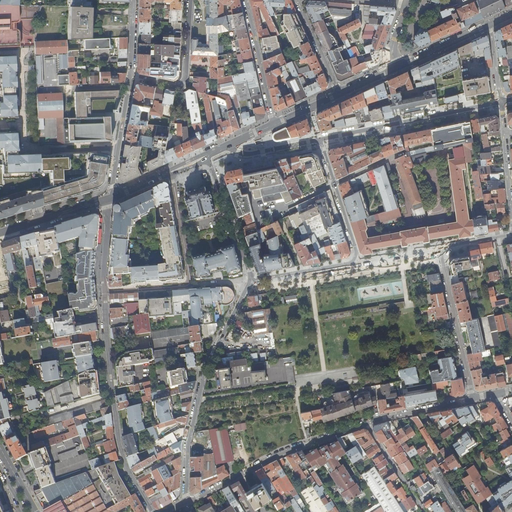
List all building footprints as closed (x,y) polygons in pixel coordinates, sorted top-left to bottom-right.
[(165,0),(165,1),(172,1),(171,7),(167,7),(167,5),(165,5),(165,6),(164,8),(171,9),(183,9),(183,1),(183,0),(165,0)] [(218,18),(218,0),(209,0),(209,4),(209,22),(209,29),(209,46),(202,46),(198,45),(199,39),(192,39),(192,50),(196,50),(196,54),(199,54),(210,55),(218,55),(218,49),(218,43),(218,33),(232,30),(229,15),(224,16),(218,18)] [(218,0),(218,18),(224,16),(224,4),(231,5),(232,10),(229,11),(230,15),(233,14),(243,12),(240,0),(218,0)] [(270,16),(263,0),(250,0),(259,38),(260,38),(271,36),(267,28),(263,30),(261,21),(260,22),(257,7),(260,7),(264,16),(263,17),(264,19),(265,18),(274,36),(280,35),(279,34),(278,32),(270,16)] [(263,0),(270,16),(276,15),(273,10),(271,6),(285,7),(285,14),(297,13),(292,1),(290,0),(263,0)] [(425,0),(427,1),(427,3),(431,4),(432,2),(436,3),(434,8),(435,9),(440,0),(425,0)] [(492,0),(477,0),(477,1),(483,17),(491,14),(496,11),(492,0)] [(502,0),(492,0),(496,11),(500,10),(506,7),(502,0)] [(325,2),(310,1),(306,6),(310,15),(313,23),(323,19),(321,12),(329,9),(325,2)] [(483,17),(477,1),(468,4),(463,6),(457,9),(457,7),(454,8),(455,10),(457,9),(463,22),(465,26),(474,22),(483,17)] [(352,4),(325,2),(329,9),(332,16),(336,24),(345,45),(351,58),(356,56),(359,56),(354,46),(352,48),(345,33),(362,24),(359,18),(359,13),(355,13),(356,20),(339,28),(338,25),(339,25),(339,26),(343,25),(342,23),(352,19),(352,4)] [(19,20),(37,19),(41,6),(29,6),(18,5),(0,4),(0,47),(20,46),(19,33),(19,31),(17,30),(16,29),(11,30),(10,23),(16,23),(17,22),(18,21),(19,20)] [(395,7),(364,5),(363,18),(366,24),(376,24),(376,20),(370,20),(370,17),(370,10),(372,11),(378,11),(378,14),(385,15),(382,23),(380,23),(380,24),(391,24),(397,10),(395,7)] [(450,33),(461,28),(459,24),(461,23),(455,10),(454,8),(445,9),(441,6),(439,7),(439,6),(438,6),(443,18),(452,14),(454,18),(428,30),(432,41),(443,36),(450,33)] [(89,38),(89,39),(104,38),(104,29),(104,26),(105,15),(96,14),(96,8),(90,8),(68,7),(67,39),(89,38)] [(152,8),(141,7),(140,21),(151,21),(151,19),(152,8)] [(182,23),(183,9),(171,9),(171,11),(170,14),(170,22),(174,22),(182,23)] [(246,27),(243,12),(233,14),(236,29),(246,27)] [(285,14),(283,14),(291,32),(293,32),(304,29),(301,22),(297,13),(285,14)] [(329,32),(323,19),(313,23),(319,36),(324,47),(325,47),(327,50),(339,47),(335,38),(335,37),(333,36),(329,32)] [(428,30),(424,20),(415,35),(415,39),(422,46),(427,43),(432,41),(428,30)] [(151,21),(140,21),(140,33),(143,34),(151,34),(151,21)] [(181,44),(182,23),(174,22),(174,35),(164,34),(164,45),(155,44),(155,54),(161,54),(180,58),(181,52),(181,44)] [(511,23),(510,24),(502,28),(504,39),(511,36),(511,23)] [(376,24),(366,24),(362,39),(373,38),(372,43),(373,44),(364,46),(366,53),(382,49),(391,24),(380,24),(376,24)] [(249,37),(246,27),(236,29),(233,30),(234,32),(237,31),(238,36),(238,38),(237,38),(237,40),(249,37)] [(504,39),(502,28),(498,29),(494,31),(496,46),(498,57),(507,56),(505,47),(503,48),(501,40),(504,39)] [(304,29),(293,32),(294,36),(298,34),(300,39),(301,39),(302,39),(308,37),(304,29)] [(271,36),(260,38),(263,49),(271,46),(271,44),(283,39),(285,45),(271,51),(263,54),(264,60),(282,53),(291,49),(290,44),(296,42),(294,36),(293,32),(291,32),(279,34),(280,35),(274,36),(271,36)] [(151,34),(143,34),(142,44),(151,44),(151,34)] [(473,41),(457,49),(459,56),(470,54),(471,56),(484,54),(483,51),(483,48),(484,48),(487,67),(493,66),(489,34),(473,41)] [(126,58),(127,37),(119,37),(119,41),(118,44),(118,58),(126,58)] [(250,43),(249,37),(237,40),(238,45),(240,45),(250,43)] [(89,39),(81,39),(81,40),(83,40),(84,50),(109,49),(109,38),(104,38),(89,39)] [(67,52),(66,40),(34,41),(34,48),(35,54),(40,54),(61,53),(67,52)] [(302,59),(316,55),(310,41),(304,44),(300,45),(303,54),(301,55),(302,59)] [(142,44),(139,43),(139,54),(150,54),(151,44),(142,44)] [(351,58),(345,45),(339,47),(327,50),(331,58),(328,59),(333,69),(338,80),(341,81),(346,79),(349,78),(355,75),(348,59),(351,58)] [(253,55),(251,49),(241,51),(238,52),(238,54),(237,54),(238,57),(246,56),(253,55)] [(443,55),(431,61),(433,73),(435,82),(436,89),(436,90),(440,89),(445,88),(460,84),(460,80),(463,80),(459,56),(457,49),(443,55)] [(78,56),(78,53),(67,54),(67,68),(72,68),(72,70),(85,69),(85,66),(74,66),(74,56),(78,56)] [(282,53),(264,60),(266,68),(267,72),(275,69),(273,61),(277,60),(280,67),(287,64),(282,53)] [(150,54),(139,54),(138,70),(141,73),(150,75),(150,69),(151,54),(150,54)] [(254,61),(253,55),(246,56),(238,57),(239,63),(254,61)] [(325,75),(316,55),(302,59),(300,60),(301,64),(305,63),(305,61),(308,60),(309,63),(312,71),(314,71),(315,74),(317,74),(319,78),(317,79),(322,90),(327,87),(329,84),(325,75)] [(0,72),(0,73),(1,78),(0,77),(0,95),(2,96),(2,101),(0,100),(0,116),(8,117),(8,118),(18,117),(17,110),(16,101),(17,101),(17,96),(16,96),(15,77),(16,77),(16,75),(16,72),(15,72),(15,63),(16,63),(15,56),(8,56),(8,57),(0,57),(0,72)] [(363,72),(369,69),(364,57),(361,58),(357,59),(356,56),(351,58),(348,59),(355,75),(361,72),(360,70),(362,69),(363,72)] [(218,68),(224,67),(224,65),(228,65),(228,61),(226,61),(226,59),(218,60),(218,68)] [(256,71),(254,61),(239,63),(238,64),(241,74),(245,73),(256,71)] [(282,73),(284,77),(286,82),(296,102),(301,100),(308,97),(298,75),(293,62),(292,61),(287,64),(280,67),(282,73)] [(299,69),(295,61),(293,62),(298,75),(311,71),(308,66),(299,69)] [(423,85),(435,82),(433,73),(431,61),(425,64),(419,66),(423,85)] [(417,88),(423,86),(423,85),(419,66),(416,68),(411,70),(411,72),(414,80),(417,79),(418,83),(415,84),(417,88)] [(224,75),(224,67),(218,68),(218,70),(218,78),(231,76),(231,73),(225,74),(225,75),(224,75)] [(275,69),(267,72),(269,83),(270,88),(276,86),(275,84),(278,83),(279,82),(277,76),(279,74),(282,73),(280,67),(275,69)] [(120,83),(124,82),(126,73),(126,69),(123,69),(123,70),(122,70),(122,73),(117,73),(117,75),(117,83),(120,83)] [(68,73),(68,85),(76,84),(78,84),(78,77),(76,77),(75,72),(75,71),(74,71),(74,72),(68,73)] [(260,85),(256,71),(245,73),(249,88),(260,85)] [(312,71),(311,71),(298,75),(308,97),(314,94),(322,90),(317,79),(315,74),(314,71),(312,71)] [(397,77),(388,81),(392,94),(402,91),(405,91),(404,88),(400,89),(399,89),(398,87),(406,83),(409,90),(414,88),(413,84),(411,81),(410,77),(409,73),(408,71),(397,77)] [(414,80),(411,72),(409,73),(410,77),(412,77),(413,80),(411,81),(413,84),(415,84),(418,83),(417,79),(414,80)] [(90,84),(100,83),(99,76),(99,73),(94,73),(94,76),(89,76),(90,84)] [(100,83),(110,83),(109,75),(109,73),(107,73),(107,76),(99,76),(100,83)] [(251,96),(249,91),(249,88),(245,73),(241,74),(233,75),(240,107),(245,126),(250,124),(256,121),(251,96)] [(511,74),(511,75),(502,76),(503,80),(511,79),(511,87),(509,88),(508,81),(503,82),(504,86),(505,90),(508,92),(511,91),(511,74)] [(240,107),(233,75),(231,76),(218,78),(218,97),(226,100),(229,112),(233,132),(240,128),(230,96),(234,95),(234,99),(237,108),(240,107)] [(198,77),(190,76),(190,81),(194,81),(193,90),(197,90),(206,93),(207,78),(198,77)] [(486,76),(463,80),(465,92),(466,96),(491,91),(489,76),(488,76),(486,76)] [(438,101),(438,100),(436,90),(436,89),(424,92),(423,86),(417,88),(414,88),(409,90),(405,91),(402,91),(392,94),(388,81),(386,82),(384,83),(388,97),(389,99),(392,99),(393,103),(391,104),(394,105),(395,110),(402,109),(432,102),(438,101)] [(272,94),(275,109),(278,110),(281,109),(291,105),(296,102),(286,82),(285,83),(287,85),(286,85),(290,93),(289,94),(284,83),(283,84),(279,85),(276,86),(270,88),(272,94)] [(135,93),(133,103),(151,107),(151,108),(153,108),(154,107),(155,100),(159,101),(159,99),(164,100),(166,89),(140,83),(136,85),(135,93)] [(379,85),(374,87),(379,100),(383,99),(388,97),(384,83),(379,85)] [(260,85),(249,88),(249,91),(251,96),(261,93),(260,88),(260,85)] [(367,103),(369,103),(370,102),(374,101),(375,105),(380,104),(379,100),(374,87),(369,89),(363,92),(367,103)] [(151,108),(150,114),(162,116),(172,119),(172,118),(173,112),(174,105),(168,105),(168,103),(174,104),(176,91),(166,89),(164,100),(163,102),(162,102),(162,103),(157,102),(156,107),(154,107),(153,108),(151,108)] [(193,90),(190,89),(189,90),(190,107),(192,118),(190,119),(191,126),(194,126),(197,132),(194,133),(195,138),(191,139),(195,150),(208,144),(204,136),(204,134),(202,134),(200,131),(203,130),(202,123),(198,97),(197,90),(193,90)] [(117,99),(119,90),(74,92),(75,118),(90,117),(90,113),(89,100),(117,99)] [(208,94),(206,93),(197,90),(198,97),(204,96),(206,112),(207,112),(211,131),(206,133),(204,130),(207,129),(206,123),(202,123),(203,130),(204,134),(204,136),(208,144),(214,141),(218,139),(215,130),(215,129),(209,101),(208,94)] [(372,120),(369,111),(367,103),(363,92),(358,94),(351,98),(354,110),(358,113),(362,112),(360,108),(366,107),(368,112),(365,113),(366,115),(365,115),(367,122),(372,120)] [(36,94),(37,118),(57,117),(63,116),(62,93),(36,94)] [(266,114),(261,93),(251,96),(256,121),(260,119),(262,118),(264,117),(266,114)] [(218,102),(216,97),(208,94),(209,101),(213,101),(215,111),(216,117),(217,122),(218,126),(216,126),(216,129),(215,129),(215,130),(218,139),(219,138),(226,135),(222,121),(218,102)] [(459,94),(445,98),(447,103),(458,100),(458,98),(459,97),(459,94)] [(226,100),(218,97),(216,96),(216,97),(218,102),(222,104),(222,110),(224,120),(222,121),(226,135),(233,132),(229,112),(226,100)] [(347,101),(341,103),(345,115),(354,110),(351,98),(347,101)] [(438,101),(439,107),(447,105),(447,103),(445,98),(438,100),(438,101)] [(383,99),(379,100),(380,104),(381,107),(387,106),(383,99)] [(402,109),(403,115),(412,113),(428,110),(432,102),(402,109)] [(150,114),(151,108),(151,107),(133,103),(132,111),(130,122),(148,124),(150,114)] [(345,115),(341,103),(331,108),(321,112),(319,116),(324,131),(335,127),(337,127),(340,128),(349,126),(346,119),(345,115)] [(381,107),(384,118),(391,117),(397,116),(395,110),(394,105),(391,105),(387,106),(381,107)] [(373,109),(369,111),(372,120),(377,119),(384,118),(381,107),(377,108),(376,107),(373,108),(373,109)] [(64,142),(110,141),(111,136),(109,136),(109,116),(101,117),(90,117),(75,118),(63,118),(63,120),(64,142)] [(500,131),(499,118),(496,116),(488,117),(478,119),(480,131),(481,133),(500,131)] [(346,119),(349,126),(353,125),(361,123),(359,118),(359,117),(346,119)] [(302,133),(303,135),(312,133),(314,131),(312,126),(310,118),(304,121),(298,124),(302,133)] [(470,121),(472,132),(480,131),(478,119),(475,120),(470,121)] [(452,146),(462,143),(473,141),(472,132),(470,121),(469,122),(468,122),(468,121),(467,122),(462,123),(461,123),(457,124),(454,124),(450,125),(445,126),(444,126),(444,127),(440,127),(438,127),(438,128),(432,129),(435,150),(443,148),(452,146)] [(157,125),(148,124),(130,122),(129,130),(128,130),(128,135),(127,143),(153,147),(155,135),(157,128),(157,125)] [(182,123),(172,123),(171,123),(171,127),(177,128),(177,135),(183,134),(183,126),(182,123)] [(287,128),(291,137),(298,136),(298,134),(297,135),(295,131),(296,130),(298,133),(302,133),(298,124),(291,126),(287,128)] [(181,141),(186,154),(191,151),(195,150),(191,139),(190,136),(189,136),(188,126),(183,126),(183,134),(183,136),(184,140),(181,141)] [(291,137),(287,128),(275,133),(274,135),(273,138),(275,141),(279,141),(291,137)] [(400,135),(405,149),(406,148),(405,146),(408,146),(407,145),(412,144),(412,145),(425,143),(424,141),(429,140),(429,142),(432,141),(432,143),(432,144),(432,146),(405,152),(406,154),(407,157),(432,151),(435,151),(435,150),(432,129),(417,132),(400,135)] [(2,179),(39,177),(39,155),(32,155),(32,154),(18,155),(16,155),(16,150),(18,150),(18,146),(16,146),(16,139),(18,139),(18,131),(9,131),(9,132),(0,132),(0,147),(3,147),(3,158),(3,165),(1,165),(2,179)] [(500,131),(481,133),(482,142),(488,142),(487,134),(491,134),(492,136),(500,135),(500,131)] [(169,136),(165,163),(173,160),(186,154),(181,141),(184,140),(183,136),(180,138),(180,139),(175,141),(174,143),(176,146),(172,148),(172,141),(173,134),(170,133),(169,136)] [(153,147),(127,143),(121,177),(126,181),(156,167),(165,163),(169,136),(155,135),(153,147)] [(405,149),(400,135),(399,136),(393,137),(398,153),(405,149)] [(383,150),(386,158),(398,153),(393,137),(387,138),(384,139),(380,140),(383,150)] [(462,143),(464,162),(470,161),(477,160),(476,159),(473,141),(462,143)] [(354,145),(356,153),(368,147),(367,142),(359,144),(354,145)] [(488,142),(482,142),(484,152),(490,152),(502,151),(501,147),(494,148),(494,149),(490,149),(488,142)] [(464,162),(462,143),(452,146),(455,159),(448,159),(457,222),(427,227),(427,226),(400,231),(400,232),(368,238),(366,231),(367,228),(366,223),(376,220),(374,215),(370,216),(351,222),(360,252),(364,254),(372,253),(371,248),(393,245),(402,243),(402,246),(408,245),(408,243),(423,240),(424,242),(429,241),(429,238),(459,233),(459,237),(471,235),(471,231),(474,231),(473,219),(469,220),(461,169),(465,168),(464,162)] [(350,152),(350,155),(356,153),(354,145),(333,149),(331,153),(334,163),(344,158),(343,155),(344,155),(345,154),(347,154),(347,153),(350,152)] [(356,153),(350,155),(344,158),(334,163),(336,169),(339,179),(356,171),(374,163),(371,155),(369,149),(368,147),(356,153)] [(371,155),(374,163),(377,161),(386,158),(383,150),(371,155)] [(407,157),(406,154),(395,159),(396,161),(397,164),(410,200),(411,203),(420,199),(421,199),(410,169),(410,168),(413,167),(413,166),(412,161),(433,156),(432,151),(407,157)] [(89,153),(39,155),(39,177),(40,190),(40,205),(59,200),(97,188),(99,186),(102,183),(104,179),(106,165),(108,155),(89,153)] [(312,153),(299,156),(303,164),(306,162),(308,170),(303,172),(297,175),(295,176),(297,181),(301,192),(325,180),(320,163),(318,158),(317,158),(315,155),(312,153)] [(303,164),(299,156),(294,157),(287,158),(295,176),(297,175),(294,169),(299,167),(302,168),(303,172),(308,170),(306,162),(303,164)] [(295,176),(287,158),(284,159),(282,159),(275,161),(277,164),(282,176),(286,174),(284,171),(288,170),(290,174),(289,178),(284,180),(291,195),(293,200),(303,195),(301,192),(297,181),(295,176)] [(373,169),(378,183),(387,211),(398,208),(387,172),(391,170),(388,163),(389,162),(373,169)] [(282,176),(277,164),(258,168),(273,201),(284,199),(286,203),(293,200),(291,195),(284,180),(282,176)] [(490,165),(477,165),(478,167),(479,174),(491,173),(490,165)] [(477,197),(483,196),(482,194),(482,190),(481,186),(480,181),(480,179),(479,174),(478,167),(477,168),(477,171),(472,171),(473,178),(475,179),(475,183),(476,183),(477,187),(476,188),(477,197)] [(243,172),(242,168),(240,168),(232,170),(228,171),(227,174),(225,176),(231,192),(241,189),(239,183),(237,182),(238,180),(241,180),(241,181),(245,180),(243,172)] [(247,171),(243,172),(245,180),(250,179),(252,186),(251,186),(251,188),(252,188),(255,199),(262,197),(264,203),(273,201),(258,168),(247,171)] [(371,171),(368,172),(373,185),(378,183),(373,169),(371,171)] [(366,173),(339,185),(341,191),(343,197),(354,193),(351,186),(354,184),(361,182),(368,179),(366,173)] [(479,174),(480,179),(480,181),(484,181),(483,178),(490,177),(491,180),(500,180),(499,174),(502,174),(502,175),(504,175),(504,173),(496,173),(491,173),(479,174)] [(490,190),(496,189),(499,189),(498,185),(499,185),(499,184),(501,184),(500,180),(491,180),(487,181),(487,190),(490,190)] [(161,186),(155,189),(156,207),(158,207),(158,205),(163,204),(164,208),(159,209),(159,213),(161,213),(162,217),(164,217),(165,223),(163,224),(160,224),(157,225),(157,229),(160,229),(164,228),(168,227),(176,226),(175,217),(172,199),(170,188),(169,186),(165,184),(161,186)] [(212,198),(211,193),(210,192),(207,193),(206,188),(205,188),(205,186),(196,189),(188,191),(188,193),(189,198),(186,199),(188,205),(192,220),(200,218),(208,216),(208,215),(219,212),(217,205),(214,206),(211,198),(212,198)] [(487,190),(482,190),(482,194),(483,196),(484,204),(494,203),(495,203),(497,203),(504,202),(506,202),(505,188),(499,189),(496,189),(497,190),(498,190),(499,197),(491,198),(490,190),(487,190)] [(156,207),(155,189),(153,190),(149,191),(134,198),(127,202),(127,203),(123,205),(122,204),(121,204),(122,205),(117,207),(117,206),(116,207),(115,209),(113,239),(129,240),(144,241),(144,230),(157,229),(157,225),(156,216),(156,207)] [(241,189),(231,192),(236,207),(239,216),(244,214),(253,210),(249,195),(247,193),(243,194),(241,189)] [(330,189),(296,205),(298,211),(304,224),(310,236),(325,228),(329,227),(340,221),(330,189)] [(29,209),(40,205),(40,190),(25,191),(25,195),(7,201),(6,197),(3,198),(4,217),(29,209)] [(354,193),(343,197),(346,208),(351,222),(370,216),(362,190),(359,191),(356,192),(354,193)] [(408,214),(413,212),(408,198),(404,200),(408,214)] [(420,199),(411,203),(413,209),(414,209),(416,213),(422,211),(420,207),(422,206),(420,199)] [(298,211),(296,205),(289,209),(291,215),(298,211)] [(387,211),(378,213),(380,220),(381,222),(401,216),(398,208),(387,211)] [(244,214),(247,224),(255,221),(253,210),(244,214)] [(299,226),(304,224),(298,211),(291,215),(289,215),(291,220),(292,220),(293,219),(296,228),(299,226)] [(477,217),(472,218),(473,219),(474,231),(475,230),(476,235),(482,233),(489,232),(488,228),(487,220),(486,215),(482,216),(482,215),(477,215),(477,217)] [(81,220),(55,227),(58,244),(78,238),(82,241),(82,243),(80,245),(80,253),(81,253),(85,252),(96,252),(99,218),(95,216),(87,218),(81,220)] [(488,228),(489,232),(499,231),(498,225),(498,224),(497,219),(487,220),(488,228)] [(257,230),(258,231),(259,238),(260,243),(266,240),(266,238),(263,232),(273,227),(276,231),(269,234),(270,237),(271,238),(277,235),(278,235),(284,232),(278,220),(271,223),(269,225),(257,230)] [(334,244),(346,241),(344,233),(343,230),(340,221),(329,227),(331,235),(330,236),(331,237),(332,236),(334,244)] [(245,232),(246,235),(258,231),(257,230),(256,223),(243,227),(245,232)] [(303,240),(310,237),(310,236),(304,224),(299,226),(303,234),(301,235),(303,240)] [(177,231),(176,226),(168,227),(164,228),(167,240),(178,238),(177,236),(178,236),(178,235),(176,236),(176,234),(174,234),(175,236),(170,237),(169,233),(177,231)] [(44,231),(36,233),(41,258),(41,256),(47,254),(48,256),(48,258),(52,257),(54,267),(63,266),(61,255),(58,244),(55,227),(44,231)] [(164,247),(179,244),(178,238),(167,240),(164,228),(160,229),(163,244),(161,244),(162,247),(164,247)] [(310,236),(310,237),(311,239),(312,242),(316,250),(324,247),(324,246),(323,245),(320,246),(316,238),(327,233),(325,228),(310,236)] [(258,231),(246,235),(247,239),(248,242),(250,247),(260,243),(259,238),(258,231)] [(27,236),(19,238),(23,256),(24,260),(30,289),(37,287),(32,262),(30,262),(27,251),(26,251),(26,248),(31,247),(31,249),(34,248),(36,257),(34,258),(36,269),(43,268),(41,258),(36,233),(32,235),(27,236)] [(284,254),(282,244),(280,244),(278,235),(277,235),(271,238),(266,240),(260,243),(261,246),(264,259),(267,271),(278,269),(278,267),(282,267),(282,268),(295,266),(289,253),(284,254)] [(294,244),(304,265),(307,264),(321,262),(318,255),(316,250),(314,251),(313,249),(311,250),(311,252),(310,252),(308,248),(309,248),(309,246),(307,247),(306,244),(307,243),(309,243),(312,242),(311,239),(310,237),(303,240),(298,242),(294,244)] [(11,241),(2,244),(8,274),(10,273),(16,272),(13,257),(12,254),(14,253),(14,255),(16,254),(16,253),(17,252),(18,255),(19,257),(21,257),(23,256),(19,238),(11,241)] [(129,240),(113,239),(112,240),(111,262),(125,262),(129,262),(130,255),(124,255),(124,253),(128,254),(129,240)] [(331,245),(335,259),(338,259),(348,257),(350,253),(349,251),(346,241),(334,244),(331,245)] [(478,244),(479,249),(481,254),(489,252),(488,249),(493,248),(491,242),(484,243),(478,244)] [(260,243),(250,247),(255,260),(258,270),(262,272),(267,271),(264,259),(262,260),(259,252),(260,251),(259,247),(261,246),(260,243)] [(165,261),(182,260),(181,256),(181,252),(179,244),(164,247),(162,247),(162,251),(164,251),(165,261)] [(331,260),(335,259),(331,245),(326,247),(324,247),(316,250),(318,255),(326,251),(327,254),(329,253),(331,260)] [(239,260),(234,246),(210,253),(215,272),(218,271),(223,269),(225,269),(227,268),(228,272),(229,276),(233,275),(233,276),(239,274),(238,274),(240,273),(240,274),(243,273),(239,260)] [(468,251),(469,254),(471,266),(472,267),(479,266),(478,258),(481,257),(481,254),(479,249),(468,251)] [(77,264),(78,265),(77,277),(75,277),(75,282),(85,280),(86,280),(94,279),(94,275),(95,263),(96,252),(85,252),(81,253),(80,253),(80,254),(77,254),(77,261),(77,264)] [(192,258),(196,279),(213,277),(213,274),(212,273),(215,272),(210,253),(192,258)] [(471,266),(469,254),(462,256),(460,256),(452,257),(450,259),(449,261),(449,263),(452,274),(457,273),(457,270),(471,266)] [(159,272),(184,271),(182,260),(165,261),(166,266),(159,267),(159,272)] [(125,262),(111,262),(110,269),(110,275),(122,274),(131,273),(132,273),(144,272),(144,266),(131,266),(129,263),(129,262),(125,262)] [(144,272),(145,282),(153,282),(160,281),(160,278),(159,272),(159,267),(159,265),(158,265),(151,266),(151,271),(148,271),(148,266),(144,266),(144,272)] [(169,281),(183,280),(185,278),(185,276),(184,271),(159,272),(160,278),(160,281),(167,281),(167,277),(171,277),(171,279),(169,279),(169,281)] [(498,271),(488,273),(490,281),(499,278),(498,271)] [(137,283),(145,282),(144,272),(132,273),(132,282),(136,282),(136,283),(137,283)] [(440,277),(439,273),(427,275),(428,281),(432,281),(440,279),(440,277)] [(457,273),(452,274),(449,275),(450,278),(451,284),(462,281),(464,281),(463,277),(458,278),(457,273)] [(122,274),(110,275),(109,278),(109,282),(109,286),(111,287),(115,287),(122,286),(122,274)] [(308,287),(307,278),(302,279),(301,276),(295,277),(295,280),(285,282),(284,279),(275,281),(277,291),(308,287)] [(95,285),(94,279),(86,280),(85,280),(75,282),(73,282),(72,282),(66,283),(71,310),(73,310),(74,313),(94,309),(96,306),(96,301),(95,285)] [(65,281),(46,284),(49,297),(50,303),(52,313),(53,313),(59,313),(61,312),(71,310),(66,283),(65,281)] [(466,299),(462,281),(451,284),(453,292),(455,302),(466,299)] [(491,287),(488,288),(491,302),(497,300),(493,286),(491,287)] [(226,287),(218,287),(217,287),(217,288),(211,289),(211,288),(193,289),(190,289),(191,300),(191,305),(192,316),(207,314),(213,313),(212,301),(217,300),(219,302),(220,303),(222,304),(223,305),(224,305),(226,305),(228,305),(229,304),(232,303),(233,300),(234,299),(235,297),(235,295),(234,294),(234,293),(233,291),(232,290),(231,289),(229,287),(227,287),(226,287)] [(191,300),(190,289),(186,290),(177,290),(173,291),(173,297),(173,298),(174,315),(182,314),(183,318),(189,317),(192,316),(191,305),(188,305),(189,309),(190,309),(190,311),(182,312),(181,301),(191,300)] [(433,306),(446,304),(444,297),(443,291),(433,293),(431,293),(432,300),(433,299),(433,303),(432,303),(433,306)] [(110,301),(111,319),(140,315),(139,300),(139,299),(139,293),(133,293),(113,294),(110,295),(110,301)] [(296,293),(287,294),(288,301),(297,300),(296,293)] [(34,307),(36,317),(40,316),(38,306),(50,303),(49,297),(42,298),(41,294),(35,296),(36,299),(32,300),(33,306),(34,307)] [(259,304),(258,295),(248,296),(249,306),(259,304)] [(27,319),(33,318),(36,317),(34,307),(33,306),(32,300),(31,297),(31,296),(26,297),(29,310),(25,310),(27,319)] [(139,300),(140,315),(149,313),(149,317),(158,316),(166,316),(174,315),(173,298),(165,299),(157,299),(148,300),(145,300),(139,300)] [(466,299),(455,302),(457,311),(460,321),(466,320),(472,319),(468,299),(466,299)] [(390,304),(317,316),(319,323),(392,311),(390,304)] [(436,315),(448,313),(447,310),(446,304),(433,306),(421,308),(422,310),(428,309),(435,308),(436,315)] [(238,337),(274,331),(270,308),(242,313),(242,316),(246,315),(247,318),(253,317),(254,329),(248,330),(246,330),(240,331),(240,335),(238,335),(238,337)] [(0,315),(1,323),(9,322),(7,310),(0,311),(0,315)] [(73,310),(71,310),(61,312),(59,313),(60,318),(57,319),(57,323),(75,320),(74,313),(73,310)] [(511,311),(494,316),(498,331),(509,329),(511,340),(511,311)] [(33,318),(35,326),(41,325),(51,324),(54,324),(55,323),(53,313),(52,313),(40,316),(36,317),(33,318)] [(140,315),(111,319),(111,322),(111,324),(129,322),(129,324),(127,327),(126,326),(111,328),(111,333),(111,339),(150,333),(151,333),(150,318),(149,317),(149,313),(140,315)] [(207,314),(192,316),(189,317),(190,327),(200,325),(208,324),(215,323),(213,313),(207,314)] [(494,314),(488,316),(495,348),(501,346),(498,331),(494,316),(494,314)] [(483,333),(480,317),(472,319),(466,320),(468,327),(467,327),(467,328),(467,330),(468,330),(470,336),(483,333)] [(14,321),(16,329),(26,328),(25,319),(14,321)] [(98,331),(97,326),(97,324),(98,324),(98,323),(97,324),(97,323),(96,323),(96,324),(77,327),(76,325),(75,326),(74,321),(75,321),(75,320),(57,323),(55,323),(54,324),(55,330),(57,338),(98,331)] [(236,322),(234,321),(232,325),(240,329),(243,323),(237,320),(236,322)] [(215,323),(208,324),(210,335),(213,334),(219,323),(215,323)] [(151,333),(150,333),(151,340),(191,334),(192,343),(200,342),(202,342),(200,325),(190,327),(151,333)] [(26,328),(16,329),(17,337),(35,334),(35,332),(31,333),(30,329),(33,329),(32,327),(26,328)] [(237,329),(231,327),(227,335),(233,338),(237,329)] [(90,342),(98,341),(98,331),(57,338),(53,339),(54,345),(53,345),(54,348),(73,345),(75,345),(90,342)] [(486,345),(483,333),(470,336),(471,343),(470,343),(471,345),(471,346),(472,346),(473,352),(485,350),(484,346),(486,345)] [(90,355),(92,355),(92,354),(91,351),(93,351),(93,347),(92,347),(91,348),(90,344),(90,342),(75,345),(75,349),(77,349),(77,353),(76,353),(77,357),(90,355)] [(192,343),(178,346),(178,348),(179,348),(186,347),(187,354),(194,352),(202,351),(200,342),(192,343)] [(224,349),(226,357),(234,356),(232,347),(224,349)] [(456,350),(455,347),(453,348),(438,350),(421,353),(422,359),(436,356),(436,355),(445,354),(445,352),(448,351),(448,352),(456,350)] [(178,348),(153,351),(155,359),(173,356),(180,355),(179,348),(178,348)] [(118,366),(121,388),(122,388),(130,386),(135,385),(134,376),(134,375),(135,375),(136,375),(136,371),(134,371),(134,372),(133,371),(132,365),(133,365),(150,362),(150,361),(153,361),(153,360),(155,360),(155,359),(153,351),(153,349),(125,354),(125,356),(121,359),(119,362),(118,366)] [(491,354),(490,349),(485,350),(473,352),(467,354),(469,364),(471,370),(481,368),(479,360),(482,360),(481,356),(491,354)] [(197,366),(194,352),(187,354),(184,354),(181,355),(181,357),(185,357),(185,355),(186,355),(187,359),(185,359),(184,361),(185,361),(185,362),(187,361),(188,366),(187,366),(183,366),(183,368),(185,368),(197,366)] [(504,357),(503,354),(495,356),(497,364),(505,363),(505,362),(504,357)] [(79,373),(88,371),(94,370),(93,361),(91,361),(91,359),(93,359),(92,355),(90,355),(77,357),(77,361),(78,361),(78,363),(77,363),(78,373),(79,373)] [(294,360),(294,356),(268,361),(264,361),(265,368),(281,365),(281,364),(284,364),(284,362),(294,360)] [(230,367),(248,364),(247,358),(227,361),(228,367),(230,367)] [(57,360),(42,363),(45,382),(60,379),(58,366),(57,367),(56,365),(57,365),(57,360)] [(451,379),(457,378),(456,374),(453,362),(451,363),(440,365),(441,367),(441,370),(438,370),(438,369),(431,370),(430,372),(432,382),(440,381),(447,380),(451,379)] [(286,364),(289,383),(295,382),(293,365),(292,363),(286,364)] [(405,384),(408,383),(412,383),(418,381),(415,366),(399,369),(401,379),(404,378),(405,384)] [(228,367),(226,367),(216,369),(218,379),(219,388),(233,386),(230,367),(228,367)] [(185,368),(183,368),(178,369),(178,370),(168,371),(170,387),(179,385),(188,383),(185,368)] [(485,389),(498,386),(496,377),(495,373),(489,374),(490,377),(490,378),(487,378),(487,376),(482,377),(481,372),(482,372),(481,369),(481,368),(471,370),(475,388),(478,391),(485,389)] [(267,379),(268,379),(268,376),(267,376),(267,375),(266,376),(265,369),(251,372),(253,382),(267,380),(267,379)] [(79,375),(82,398),(98,394),(97,381),(96,370),(94,370),(88,371),(79,375)] [(498,386),(506,385),(503,373),(498,374),(499,376),(496,377),(498,386)] [(450,396),(455,395),(463,394),(465,390),(463,384),(462,377),(457,378),(451,379),(453,387),(451,387),(452,392),(450,393),(450,396)] [(448,384),(447,380),(440,381),(432,382),(431,383),(432,388),(433,390),(436,389),(444,388),(443,385),(448,384)] [(57,386),(59,394),(71,391),(68,381),(57,386)] [(161,394),(161,398),(170,396),(181,393),(195,389),(196,385),(197,381),(188,383),(179,385),(180,389),(161,394)] [(392,384),(392,383),(384,384),(381,384),(382,392),(390,390),(389,385),(391,385),(391,384),(392,384)] [(139,386),(139,384),(136,384),(135,385),(130,386),(131,392),(134,391),(134,392),(140,391),(139,386)] [(28,408),(29,413),(39,410),(39,407),(40,407),(38,399),(36,399),(35,395),(36,394),(34,386),(33,387),(32,385),(22,387),(23,391),(24,391),(26,396),(25,396),(27,403),(28,403),(29,408),(28,408)] [(121,388),(117,389),(115,389),(115,391),(116,396),(128,393),(128,391),(125,391),(125,390),(122,391),(122,388),(121,388)] [(145,396),(151,394),(151,392),(151,388),(145,389),(142,390),(142,392),(144,391),(145,396)] [(195,389),(181,393),(181,399),(193,396),(195,389)] [(324,422),(377,403),(376,400),(376,396),(371,397),(369,392),(364,393),(356,395),(355,397),(352,398),(351,394),(350,389),(349,390),(337,392),(340,400),(341,403),(333,405),(333,404),(325,407),(321,408),(320,409),(323,418),(323,419),(324,422)] [(397,396),(396,389),(390,390),(382,392),(383,399),(386,398),(397,396)] [(416,403),(437,399),(436,389),(433,390),(405,395),(407,407),(412,406),(417,405),(416,403)] [(44,393),(48,407),(54,406),(50,390),(44,393)] [(4,400),(2,392),(0,392),(0,420),(9,418),(10,418),(9,410),(11,409),(8,398),(4,400)] [(128,393),(116,396),(116,399),(116,400),(117,404),(117,403),(128,401),(128,399),(135,397),(134,392),(128,393)] [(60,397),(62,404),(74,400),(72,394),(60,397)] [(143,397),(144,403),(149,402),(152,401),(151,394),(145,396),(143,397)] [(377,399),(380,413),(399,409),(401,409),(407,407),(405,395),(400,396),(399,396),(399,398),(396,399),(397,402),(400,401),(400,404),(397,404),(394,404),(394,405),(390,406),(389,403),(387,404),(386,398),(383,399),(377,399)] [(158,418),(160,424),(175,419),(172,412),(173,412),(170,396),(161,398),(158,399),(154,400),(156,418),(158,418)] [(128,401),(117,403),(118,408),(119,411),(124,409),(124,408),(126,408),(129,407),(128,401)] [(491,401),(486,402),(489,406),(493,414),(497,422),(503,419),(494,403),(491,401)] [(49,426),(73,418),(85,414),(100,409),(103,408),(101,402),(68,412),(67,412),(46,419),(49,426)] [(182,411),(189,412),(192,402),(191,403),(184,404),(182,404),(182,411)] [(129,430),(131,434),(133,433),(146,429),(143,422),(144,422),(141,404),(129,407),(126,408),(128,428),(129,427),(130,428),(130,429),(129,430)] [(478,414),(472,404),(469,405),(467,406),(474,417),(474,416),(478,414)] [(103,417),(111,413),(110,410),(109,406),(103,408),(100,409),(103,417)] [(461,407),(452,409),(458,418),(460,421),(462,424),(467,420),(468,422),(469,421),(474,418),(474,417),(467,406),(461,407)] [(493,414),(489,406),(480,411),(484,418),(485,418),(488,417),(493,414)] [(320,409),(311,411),(313,419),(313,420),(323,418),(320,409)] [(446,410),(440,411),(448,424),(450,423),(449,421),(452,419),(453,421),(458,418),(452,409),(446,410)] [(311,411),(302,413),(301,413),(303,420),(306,419),(306,420),(313,419),(311,411)] [(434,412),(428,413),(434,422),(439,419),(445,428),(449,425),(448,424),(440,411),(434,412)] [(111,413),(103,417),(93,420),(84,424),(77,427),(80,435),(81,438),(86,436),(84,429),(89,427),(89,426),(94,424),(99,422),(99,423),(103,421),(103,429),(106,428),(107,428),(107,427),(113,426),(112,421),(111,413)] [(73,418),(77,427),(84,424),(83,422),(81,423),(80,420),(86,418),(85,414),(73,418)] [(148,429),(155,448),(158,454),(183,440),(186,427),(181,429),(178,425),(167,430),(168,431),(162,434),(164,438),(160,439),(160,438),(159,439),(154,428),(158,427),(159,429),(175,423),(177,423),(186,425),(188,417),(189,415),(175,419),(160,424),(148,429)] [(413,416),(412,417),(426,439),(431,436),(428,432),(420,419),(416,422),(413,416)] [(6,441),(15,437),(8,422),(10,421),(9,418),(0,420),(0,428),(2,432),(4,437),(6,441)] [(63,441),(80,435),(77,427),(73,418),(49,426),(28,433),(31,440),(39,437),(68,426),(70,432),(62,435),(55,437),(42,442),(32,445),(35,452),(49,446),(56,444),(59,443),(63,441)] [(507,437),(510,435),(506,428),(508,427),(506,423),(503,419),(497,422),(492,425),(494,429),(498,427),(503,435),(495,439),(497,443),(500,441),(507,437)] [(245,422),(234,424),(235,431),(246,429),(245,422)] [(391,428),(387,422),(386,422),(375,425),(373,429),(382,443),(384,442),(385,443),(386,444),(388,448),(386,449),(392,458),(394,456),(402,451),(405,450),(402,446),(401,444),(401,443),(396,436),(395,435),(392,437),(390,434),(389,434),(387,431),(391,428)] [(108,442),(114,439),(114,433),(113,426),(107,427),(107,428),(106,428),(108,442)] [(404,431),(409,438),(416,433),(411,426),(404,431)] [(234,460),(227,427),(209,430),(213,447),(214,453),(216,464),(231,461),(234,460)] [(401,433),(396,436),(401,443),(404,441),(409,438),(404,431),(403,428),(402,427),(399,430),(401,433)] [(391,428),(387,431),(389,434),(390,434),(392,437),(395,435),(391,428)] [(453,432),(450,428),(441,434),(444,438),(453,432)] [(360,430),(352,433),(356,438),(361,436),(363,435),(365,439),(367,437),(369,440),(365,443),(362,437),(357,439),(363,449),(372,443),(374,446),(367,451),(371,457),(375,455),(381,451),(368,430),(364,429),(360,430)] [(439,448),(440,451),(443,456),(447,453),(432,429),(428,432),(431,436),(439,448)] [(470,450),(468,448),(475,444),(472,440),(466,431),(462,434),(463,436),(458,439),(459,441),(453,445),(461,456),(470,450)] [(475,444),(477,443),(473,437),(472,438),(467,431),(466,431),(472,440),(475,444)] [(125,447),(128,457),(137,454),(139,453),(133,433),(131,434),(123,437),(125,447)] [(352,433),(347,435),(355,446),(346,452),(353,463),(366,454),(365,452),(363,449),(357,439),(356,438),(352,433)] [(22,444),(18,436),(17,436),(15,437),(6,441),(11,450),(17,460),(28,454),(24,447),(26,446),(25,442),(22,444)] [(85,449),(90,447),(86,436),(81,438),(85,449)] [(431,436),(426,439),(435,453),(440,451),(439,448),(431,436)] [(341,437),(337,438),(339,440),(344,449),(348,446),(341,437)] [(511,444),(507,437),(500,441),(505,448),(511,444)] [(105,455),(116,451),(117,451),(114,439),(108,442),(105,443),(99,444),(100,446),(101,445),(104,446),(106,453),(105,454),(105,455)] [(155,455),(157,460),(171,453),(172,454),(174,453),(174,454),(181,452),(181,446),(183,440),(158,454),(155,455)] [(344,449),(339,440),(334,442),(342,455),(346,452),(344,449)] [(340,456),(342,455),(334,442),(331,443),(340,456)] [(311,452),(305,456),(310,463),(313,467),(314,469),(320,465),(320,466),(324,463),(326,462),(332,471),(330,472),(343,492),(341,493),(348,503),(354,499),(353,498),(354,498),(353,497),(357,495),(357,496),(357,495),(358,496),(364,493),(357,482),(356,483),(352,477),(350,474),(343,464),(342,465),(337,458),(340,456),(331,443),(320,447),(321,448),(319,450),(317,448),(315,449),(310,451),(311,452)] [(406,443),(402,446),(405,450),(407,452),(408,452),(415,447),(414,446),(413,445),(409,448),(406,443)] [(501,450),(505,457),(511,453),(511,443),(511,444),(505,448),(501,450)] [(428,449),(425,445),(417,450),(420,455),(428,449)] [(55,463),(49,446),(35,452),(29,454),(33,464),(35,470),(37,470),(55,463)] [(61,461),(79,454),(77,448),(58,454),(61,461)] [(114,462),(119,460),(117,457),(116,451),(105,455),(106,458),(104,459),(106,465),(114,462)] [(304,453),(302,451),(299,452),(292,454),(299,466),(303,472),(307,470),(305,467),(301,462),(302,461),(306,466),(309,465),(310,463),(305,456),(304,453)] [(402,451),(394,456),(397,461),(399,465),(408,460),(402,451)] [(89,460),(86,452),(79,454),(61,461),(55,463),(37,470),(35,470),(36,472),(40,484),(42,488),(60,482),(58,478),(91,466),(89,460)] [(216,464),(214,453),(202,454),(202,456),(204,456),(203,470),(201,470),(201,475),(201,476),(202,489),(210,485),(219,480),(218,473),(217,469),(216,464)] [(376,463),(373,464),(374,466),(375,465),(377,464),(386,458),(384,455),(383,453),(377,457),(374,459),(376,463)] [(453,471),(461,466),(453,453),(445,459),(446,460),(453,471)] [(511,453),(505,457),(503,458),(507,465),(511,462),(511,453)] [(129,463),(131,469),(132,468),(142,462),(137,454),(128,457),(127,458),(129,463)] [(299,466),(292,454),(289,455),(286,456),(301,480),(306,477),(303,472),(299,466)] [(142,462),(132,468),(134,473),(157,460),(155,455),(153,456),(142,462)] [(172,462),(177,459),(175,455),(159,464),(161,467),(165,465),(172,462)] [(195,456),(191,456),(191,461),(191,464),(191,470),(193,470),(195,470),(201,470),(203,470),(204,456),(202,456),(195,456)] [(489,466),(494,463),(490,456),(488,458),(485,459),(489,466)] [(174,476),(181,472),(181,466),(181,457),(177,459),(172,462),(176,470),(172,472),(171,473),(172,474),(172,473),(174,476)] [(389,462),(386,458),(377,464),(379,469),(389,462)] [(401,467),(405,473),(414,468),(412,464),(408,459),(408,460),(399,465),(401,467)] [(294,488),(277,460),(274,461),(273,462),(279,473),(281,477),(290,491),(294,488)] [(453,471),(446,460),(439,465),(436,460),(435,461),(438,466),(445,476),(453,471)] [(438,466),(435,461),(433,462),(432,461),(426,465),(430,471),(438,466)] [(120,502),(131,496),(121,479),(118,474),(114,462),(106,465),(100,467),(107,480),(109,480),(110,482),(109,483),(120,502)] [(279,473),(273,462),(268,464),(267,465),(264,467),(273,482),(274,481),(273,479),(272,477),(277,474),(277,475),(279,478),(281,477),(279,473)] [(504,511),(502,509),(493,495),(492,493),(472,462),(466,466),(468,468),(467,469),(470,474),(465,477),(464,477),(473,492),(472,493),(478,503),(486,497),(492,506),(489,509),(491,511),(489,511),(504,511)] [(146,476),(151,473),(152,472),(155,471),(158,469),(161,467),(159,464),(159,463),(143,472),(144,473),(146,476)] [(158,469),(164,481),(172,477),(165,465),(161,467),(158,469)] [(219,480),(230,474),(224,465),(217,469),(218,473),(219,480)] [(361,475),(379,503),(383,509),(384,511),(385,511),(399,504),(397,500),(393,495),(392,493),(383,480),(382,478),(379,473),(378,472),(375,467),(374,466),(361,475)] [(467,511),(466,509),(463,505),(445,476),(438,466),(430,471),(438,483),(439,486),(443,491),(456,511),(467,511)] [(262,468),(256,471),(262,483),(263,484),(269,494),(276,490),(262,468)] [(386,468),(379,473),(382,478),(383,480),(395,472),(395,471),(392,468),(388,471),(386,468)] [(157,487),(160,491),(166,488),(162,482),(164,481),(158,469),(155,471),(152,472),(159,485),(156,486),(157,487)] [(307,470),(303,472),(306,477),(307,478),(311,484),(315,482),(311,476),(307,470)] [(323,483),(315,470),(311,472),(318,483),(320,485),(323,483)] [(79,493),(94,485),(86,472),(60,482),(42,488),(34,491),(44,510),(45,511),(79,493)] [(172,477),(164,481),(162,482),(166,488),(169,494),(181,488),(181,482),(181,479),(181,472),(174,476),(172,477)] [(395,472),(383,480),(392,493),(398,489),(396,486),(395,487),(391,481),(398,477),(395,472)] [(140,482),(142,486),(150,482),(148,477),(149,476),(150,478),(153,476),(151,473),(146,476),(139,480),(140,482)] [(424,473),(421,475),(426,482),(424,484),(420,487),(425,494),(430,490),(434,487),(432,483),(431,484),(424,473)] [(408,482),(410,485),(414,482),(415,483),(416,482),(420,487),(424,484),(419,475),(408,482)] [(464,477),(465,477),(463,475),(461,476),(472,493),(473,492),(464,477)] [(194,494),(202,489),(201,476),(198,477),(195,477),(191,477),(191,483),(191,492),(193,493),(194,494)] [(290,491),(281,477),(279,478),(277,479),(285,492),(287,495),(288,494),(289,494),(291,493),(290,491)] [(502,509),(511,499),(511,479),(506,483),(500,486),(497,488),(498,489),(499,491),(493,495),(502,509)] [(247,492),(240,480),(236,482),(233,484),(231,485),(235,491),(238,489),(243,497),(248,494),(247,493),(247,492)] [(274,481),(273,482),(276,489),(277,490),(280,495),(284,493),(277,482),(275,483),(274,481)] [(143,488),(149,497),(158,493),(156,490),(154,492),(153,489),(152,488),(155,487),(154,485),(153,486),(151,483),(143,488)] [(262,483),(247,492),(247,493),(252,491),(263,484),(262,483)] [(433,490),(439,486),(438,483),(435,485),(436,486),(434,487),(430,490),(432,492),(433,491),(436,495),(433,490)] [(256,507),(271,498),(271,496),(269,494),(263,484),(252,491),(247,493),(248,494),(255,505),(256,507)] [(314,488),(321,499),(328,495),(322,486),(320,487),(317,484),(314,488)] [(131,504),(135,511),(145,511),(135,494),(131,496),(120,502),(110,508),(112,511),(108,511),(94,485),(79,493),(45,511),(116,511),(131,504)] [(328,511),(328,510),(324,505),(321,499),(314,488),(312,485),(302,491),(300,492),(301,494),(310,509),(312,508),(313,508),(315,511),(314,511),(328,511)] [(225,488),(223,489),(232,505),(236,511),(244,511),(229,486),(225,488)] [(436,495),(443,491),(439,486),(433,490),(436,495)] [(397,500),(399,504),(405,499),(403,496),(407,494),(402,487),(398,489),(392,493),(393,495),(398,492),(401,497),(397,500)] [(150,499),(152,503),(167,495),(169,494),(166,488),(160,491),(161,494),(158,496),(155,496),(150,499)] [(296,491),(294,488),(290,491),(291,493),(297,502),(301,508),(305,506),(298,494),(297,495),(295,492),(296,491)] [(466,500),(470,498),(464,489),(461,491),(466,500)] [(280,495),(287,507),(292,504),(297,502),(291,493),(289,494),(288,495),(291,499),(292,499),(290,500),(287,502),(287,500),(288,499),(284,493),(280,495)] [(243,497),(239,499),(241,501),(245,499),(250,508),(255,505),(248,494),(243,497)] [(159,510),(171,503),(167,495),(152,503),(155,509),(159,510)] [(216,503),(211,495),(209,496),(207,498),(211,503),(212,505),(216,503)] [(328,495),(321,499),(324,505),(332,501),(331,499),(328,501),(326,498),(327,498),(329,497),(328,495)] [(278,509),(285,505),(283,502),(279,496),(276,498),(275,499),(274,498),(272,499),(278,509)] [(405,499),(399,504),(404,511),(416,504),(411,496),(405,499)] [(272,499),(271,498),(256,507),(256,508),(272,499)] [(427,507),(429,506),(431,505),(434,503),(431,499),(424,503),(427,507)] [(431,505),(435,511),(442,507),(440,504),(437,499),(436,500),(437,501),(434,503),(431,505)] [(333,503),(332,501),(324,505),(328,510),(332,508),(330,504),(331,503),(331,504),(333,503)] [(299,511),(302,510),(301,508),(297,502),(292,504),(296,511),(299,511)] [(216,511),(212,505),(211,503),(207,505),(207,504),(199,508),(200,511),(209,511),(216,511)] [(384,511),(383,509),(379,503),(364,511),(384,511)]
